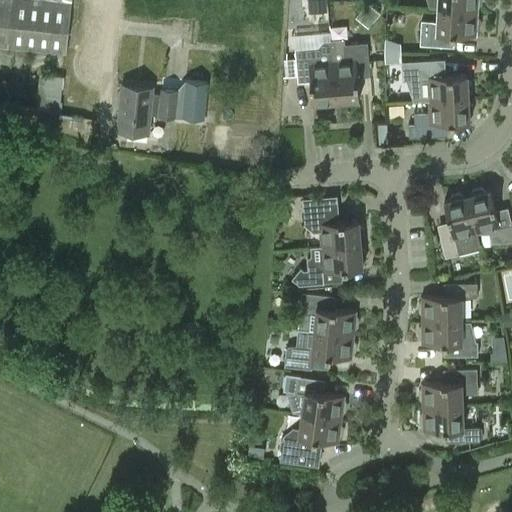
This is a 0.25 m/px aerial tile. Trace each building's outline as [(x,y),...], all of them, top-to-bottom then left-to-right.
[(0,0),(0,46),(66,54),(71,0),(0,0)] [(308,0),(310,10),(328,8),(326,0),(308,0)] [(427,0),(430,9),(437,9),(477,12),(478,8),(482,5),(482,0),(427,0)] [(362,9),(374,20),(380,13),(367,3),(362,9)] [(477,16),(477,12),(437,9),(437,22),(422,21),(420,45),(454,47),(455,34),(476,36),(476,30),(481,27),(481,19),(477,16)] [(384,50),(401,51),(401,42),(385,37),(384,50)] [(344,39),(331,40),(336,100),(340,100),(343,104),(351,103),(354,99),(359,99),(358,78),(370,77),(367,42),(345,44),(344,39)] [(332,101),(336,100),(331,40),(323,41),(317,46),(295,48),(298,83),(310,82),(312,102),(318,102),(321,106),(329,105),(332,101)] [(401,51),(384,50),(384,52),(385,62),(402,61),(401,51)] [(429,100),(469,98),(468,94),(472,90),(472,82),(468,80),(467,74),(446,75),(445,64),(412,65),(413,90),(428,89),(429,100)] [(0,125),(55,135),(62,77),(45,75),(41,110),(0,102),(0,125)] [(185,79),(183,117),(205,118),(208,81),(185,79)] [(149,133),(151,113),(158,113),(157,115),(176,117),(178,89),(160,88),(159,93),(153,92),(153,87),(121,84),(117,130),(149,133)] [(469,102),(469,98),(429,100),(429,112),(414,113),(414,123),(408,123),(409,137),(444,135),(443,123),(470,121),(470,116),(473,112),(473,104),(469,102)] [(230,127),(175,122),(172,155),(197,158),(197,156),(214,157),(214,152),(227,153),(230,127)] [(388,143),(387,123),(377,124),(379,143),(388,143)] [(481,248),(477,233),(481,232),(490,231),(492,240),(506,240),(507,242),(511,240),(511,223),(509,212),(497,215),(490,189),(486,190),(481,187),(473,189),(470,194),(467,194),(481,248)] [(481,248),(467,194),(464,195),(460,193),(452,195),(449,199),(444,200),(451,226),(438,229),(445,257),(481,248)] [(321,246),(361,243),(361,239),(364,236),(364,228),(359,225),(359,219),(339,221),(337,194),(302,197),(303,207),(301,209),(301,217),(304,219),(304,222),(314,231),(320,231),(321,246)] [(361,247),(361,243),(321,246),(310,247),(311,254),(309,256),(306,256),(307,269),(303,269),(300,265),(291,277),(299,284),(309,283),(342,280),(341,268),(363,267),(362,261),(366,258),(365,250),(361,247)] [(422,319),(462,319),(462,295),(477,295),(477,282),(444,283),(445,295),(422,295),(422,299),(418,302),(418,310),(422,313),(422,319)] [(314,330),(354,334),(354,329),(358,327),(359,319),(355,315),(356,310),(334,308),(335,295),(302,292),(300,313),(315,314),(314,330)] [(511,324),(511,319),(511,312),(502,313),(504,326),(511,324)] [(462,320),(462,319),(422,319),(422,324),(418,327),(418,335),(422,338),(422,343),(444,343),(444,355),(478,355),(478,340),(476,340),(471,320),(462,320)] [(353,340),(354,334),(314,330),(311,354),(296,352),(295,364),(328,368),(329,355),(351,358),(352,354),(356,351),(357,343),(353,340)] [(491,360),(507,359),(506,351),(490,352),(491,360)] [(423,406),(463,404),(462,393),(477,392),(477,368),(448,369),(449,381),(422,382),(422,387),(418,390),(418,398),(422,401),(423,406)] [(292,411),(301,413),(341,418),(342,413),(346,411),(347,403),(344,399),(344,395),(323,392),(325,379),(300,376),(300,374),(285,372),(283,389),(286,390),(292,411)] [(463,427),(463,404),(423,406),(423,411),(419,415),(419,423),(423,425),(423,430),(450,429),(450,441),(479,440),(479,426),(463,427)] [(340,423),(341,418),(301,413),(299,428),(291,427),(283,434),(279,458),(318,464),(322,440),(337,442),(338,437),(343,435),(344,427),(340,423)]
